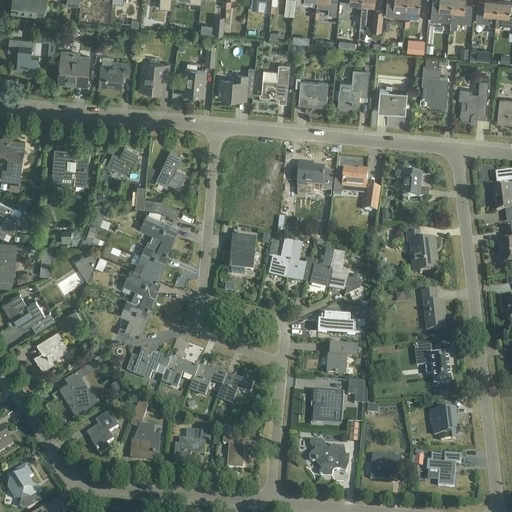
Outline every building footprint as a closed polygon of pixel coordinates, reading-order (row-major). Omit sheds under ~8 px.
[(13,0),(12,13),(22,14),(36,15),(36,20),(44,20),(46,0),(13,0)] [(159,0),(159,9),(171,10),(171,0),(159,0)] [(251,0),(251,10),(258,10),(259,0),(267,1),(266,11),(271,12),(272,0),(251,0)] [(293,17),(294,0),(286,0),(284,17),(293,17)] [(294,0),(293,17),(300,18),(302,0),(294,0)] [(317,0),(317,3),(317,7),(329,8),(328,15),(336,16),(337,0),(317,0)] [(367,5),(375,6),(375,0),(362,0),(362,7),(361,15),(360,22),(359,29),(366,30),(368,8),(367,7),(367,5)] [(407,11),(407,0),(386,0),(385,17),(393,18),(406,19),(407,11)] [(420,0),(407,0),(407,11),(411,12),(411,9),(420,10),(420,0)] [(439,0),(438,22),(446,23),(446,22),(451,22),(452,13),(452,0),(439,0)] [(452,0),(452,13),(451,22),(450,29),(451,29),(453,29),(454,29),(457,30),(457,23),(471,24),(473,5),(466,4),(465,0),(452,0)] [(478,1),(476,22),(489,24),(489,26),(495,27),(496,25),(496,18),(498,1),(485,0),(484,0),(485,2),(478,1)] [(496,18),(496,25),(501,25),(510,26),(511,26),(511,16),(511,17),(510,16),(510,12),(511,2),(498,1),(496,18)] [(384,11),(374,10),(372,30),(381,31),(384,11)] [(217,16),(215,34),(223,35),(225,17),(217,16)] [(76,25),(70,28),(72,34),(78,31),(76,25)] [(32,29),(31,40),(9,38),(8,52),(19,53),(18,67),(26,67),(26,68),(29,68),(28,69),(37,70),(38,55),(34,54),(35,41),(57,43),(58,31),(32,29)] [(408,46),(408,52),(424,54),(425,42),(415,41),(414,47),(408,46)] [(306,44),(298,44),(297,53),(305,53),(306,44)] [(214,67),(215,48),(208,48),(206,67),(214,67)] [(461,48),(460,58),(469,59),(469,49),(461,48)] [(90,58),(80,57),(81,53),(62,51),(60,79),(77,80),(76,84),(87,86),(90,58)] [(492,52),(477,51),(477,60),(491,61),(492,52)] [(420,100),(420,103),(422,106),(426,107),(428,105),(430,106),(446,108),(447,98),(449,80),(448,78),(440,78),(441,68),(438,68),(439,64),(439,59),(426,58),(426,62),(425,66),(423,66),(423,74),(422,85),(424,85),(425,87),(424,97),(423,97),(420,100)] [(170,65),(160,64),(160,61),(159,59),(152,59),(151,60),(150,63),(143,62),(140,90),(161,92),(162,76),(169,76),(170,65)] [(129,76),(130,66),(130,64),(114,63),(113,67),(102,66),(100,87),(122,89),(123,76),(129,76)] [(205,71),(197,71),(197,64),(188,63),(187,70),(186,70),(184,95),(203,96),(205,71)] [(262,86),(261,96),(279,98),(279,103),(286,104),(287,94),(290,66),(279,64),(278,72),(263,70),(263,80),(262,86)] [(219,91),(219,98),(231,99),(231,97),(236,97),(236,99),(239,99),(246,100),(247,96),(253,96),(255,69),(249,68),(248,76),(238,75),(238,82),(234,82),(234,80),(220,79),(220,89),(219,89),(219,91)] [(340,82),(340,89),(339,96),(338,106),(359,108),(360,96),(367,97),(369,71),(353,70),(352,83),(340,82)] [(487,109),(489,81),(489,77),(480,77),(479,94),(471,93),(471,90),(460,89),(460,90),(459,100),(468,101),(467,109),(461,109),(460,116),(464,120),(471,121),(471,123),(471,121),(477,121),(477,118),(486,119),(487,109)] [(328,83),(301,81),(301,78),(296,78),(296,87),(300,88),(298,105),(326,108),(328,83)] [(380,90),(379,100),(385,101),(384,115),(390,115),(390,113),(406,114),(407,106),(409,106),(410,103),(407,103),(408,93),(392,91),(392,86),(387,86),(386,91),(380,90)] [(511,100),(500,99),(497,123),(511,124),(511,100)] [(10,137),(6,136),(3,137),(1,138),(0,140),(0,155),(5,157),(7,155),(9,158),(7,170),(3,170),(2,180),(19,182),(21,173),(25,142),(9,140),(10,137)] [(134,166),(135,163),(139,154),(124,147),(120,157),(113,153),(107,165),(125,174),(130,164),(134,166)] [(87,185),(89,161),(90,151),(77,150),(77,153),(55,151),(53,176),(63,176),(63,179),(74,180),(74,184),(87,185)] [(170,151),(166,160),(159,175),(156,182),(167,187),(169,183),(179,188),(186,174),(177,169),(182,157),(170,151)] [(322,186),(323,178),(324,168),(308,167),(308,164),(300,163),(297,187),(306,188),(306,184),(322,186)] [(234,164),(231,192),(242,193),(241,196),(253,196),(256,168),(249,167),(249,165),(234,164)] [(272,166),(258,164),(255,193),(265,193),(265,196),(276,197),(279,168),(272,168),(272,166)] [(336,174),(333,195),(341,196),(342,188),(365,190),(367,180),(368,170),(359,169),(359,172),(354,171),(354,170),(344,169),(344,175),(336,174)] [(501,189),(492,190),(493,198),(495,198),(496,212),(511,210),(510,201),(511,200),(511,184),(507,185),(507,182),(511,181),(511,175),(511,171),(496,173),(497,183),(500,183),(501,189)] [(396,174),(395,177),(397,179),(404,180),(402,196),(419,198),(419,197),(428,197),(429,189),(420,189),(421,174),(404,173),(398,172),(396,174)] [(10,184),(9,191),(18,192),(19,186),(10,184)] [(144,209),(145,200),(146,188),(137,187),(136,208),(144,209)] [(380,189),(375,188),(368,187),(364,210),(377,212),(380,189)] [(105,202),(106,196),(97,194),(95,202),(100,203),(100,201),(105,202)] [(161,202),(145,200),(144,209),(159,212),(176,219),(180,210),(171,206),(161,202)] [(12,208),(9,207),(0,203),(0,220),(3,222),(0,228),(0,229),(12,235),(21,216),(22,212),(21,210),(15,207),(12,208)] [(94,222),(100,207),(96,205),(90,221),(94,222)] [(383,224),(388,224),(388,222),(390,222),(391,211),(383,210),(382,222),(383,222),(383,224)] [(176,227),(167,223),(156,218),(147,214),(140,229),(149,233),(153,235),(150,242),(148,241),(147,245),(159,250),(159,251),(167,255),(176,234),(174,233),(176,227)] [(296,233),(297,219),(279,217),(278,231),(296,233)] [(500,256),(501,266),(511,264),(511,229),(505,230),(506,242),(501,243),(502,256),(500,256)] [(80,231),(62,231),(62,243),(72,243),(72,245),(77,245),(80,237),(80,231)] [(414,274),(428,272),(438,271),(435,239),(420,241),(419,233),(407,235),(408,243),(410,243),(414,274)] [(233,237),(230,267),(232,267),(231,272),(231,274),(244,275),(244,273),(244,270),(253,271),(254,261),(256,239),(243,238),(233,237)] [(276,256),(279,241),(272,239),(269,255),(276,256)] [(0,279),(14,281),(17,244),(0,242),(0,279)] [(288,260),(291,244),(285,242),(281,260),(274,259),(270,275),(288,279),(291,263),(289,262),(290,260),(288,260)] [(302,246),(291,244),(288,260),(290,260),(289,262),(291,263),(288,279),(306,283),(311,261),(306,259),(305,266),(298,264),(302,246)] [(154,267),(150,278),(149,279),(158,282),(167,261),(165,260),(167,255),(159,251),(159,250),(147,245),(140,261),(154,267)] [(317,262),(311,261),(306,283),(310,284),(310,285),(329,289),(333,272),(331,272),(331,269),(329,269),(333,253),(326,252),(322,270),(316,268),(317,262)] [(91,253),(80,257),(83,265),(94,261),(91,253)] [(343,255),(333,253),(329,269),(331,269),(331,272),(333,272),(329,289),(343,291),(344,288),(347,289),(349,294),(360,289),(361,282),(359,282),(361,276),(354,274),(352,280),(346,279),(347,275),(339,274),(343,255)] [(50,270),(42,269),(41,276),(49,277),(50,270)] [(132,302),(141,305),(140,306),(149,310),(158,289),(155,288),(158,282),(149,279),(150,278),(138,273),(130,270),(123,285),(131,288),(136,290),(132,302)] [(92,272),(84,277),(88,283),(92,272)] [(428,331),(434,330),(444,329),(442,316),(444,316),(442,302),(437,303),(436,291),(423,293),(428,331)] [(32,324),(46,315),(36,300),(28,306),(21,294),(3,305),(12,321),(16,318),(23,329),(32,324)] [(146,315),(149,310),(140,306),(141,305),(132,302),(128,300),(121,316),(130,320),(126,331),(120,328),(117,334),(132,340),(135,335),(140,337),(148,316),(146,315)] [(77,310),(65,317),(70,327),(82,320),(77,310)] [(319,321),(318,333),(354,335),(355,323),(349,323),(349,316),(325,314),(325,322),(319,321)] [(43,371),(52,366),(55,364),(52,360),(69,350),(57,332),(37,344),(42,353),(35,357),(43,371)] [(414,346),(415,354),(431,352),(431,344),(414,346)] [(327,374),(335,374),(335,375),(337,375),(345,375),(347,358),(357,359),(358,348),(331,346),(330,360),(328,360),(327,374)] [(159,367),(166,369),(170,361),(149,353),(148,355),(142,352),(140,359),(132,356),(127,371),(134,374),(149,379),(152,372),(156,374),(159,367)] [(448,353),(431,355),(432,366),(426,366),(427,376),(433,375),(434,385),(452,383),(448,353)] [(100,354),(94,358),(98,364),(104,360),(100,354)] [(182,373),(194,378),(197,369),(176,361),(176,363),(170,361),(166,369),(161,382),(177,388),(182,373)] [(90,406),(85,399),(93,394),(81,376),(90,370),(86,364),(71,373),(75,379),(60,388),(76,414),(90,406)] [(203,371),(197,369),(194,378),(189,390),(205,396),(210,381),(221,386),(225,377),(204,369),(203,371)] [(225,377),(221,386),(217,398),(223,401),(232,404),(238,390),(250,394),(253,385),(232,377),(231,379),(225,377)] [(349,381),(348,396),(355,396),(355,404),(364,404),(365,382),(349,381)] [(156,399),(164,401),(165,398),(164,393),(159,391),(156,399)] [(344,394),(314,392),(313,405),(315,405),(314,409),(313,409),(312,425),(322,425),(322,424),(334,425),(335,415),(341,415),(341,404),(343,404),(344,394)] [(197,406),(193,399),(186,402),(190,410),(197,406)] [(147,404),(139,401),(134,417),(143,420),(148,406),(146,406),(147,404)] [(217,417),(224,414),(221,408),(214,410),(217,417)] [(455,410),(445,411),(432,413),(435,436),(441,435),(441,441),(456,439),(455,433),(458,433),(455,410)] [(109,413),(96,421),(99,426),(87,434),(100,455),(110,449),(107,444),(114,440),(109,433),(118,427),(109,413)] [(351,424),(349,442),(357,443),(359,425),(351,424)] [(135,437),(134,443),(133,443),(133,449),(132,459),(154,461),(155,455),(155,452),(159,453),(160,436),(153,436),(154,427),(140,425),(135,437)] [(0,452),(13,444),(3,427),(0,428),(0,452)] [(210,439),(210,433),(194,431),(193,440),(180,439),(179,445),(175,445),(174,462),(190,464),(191,453),(205,455),(206,442),(204,441),(205,439),(210,439)] [(236,440),(226,439),(223,438),(223,444),(230,445),(228,467),(242,469),(244,446),(236,445),(236,440)] [(349,456),(346,456),(345,449),(338,450),(334,446),(329,450),(322,441),(310,440),(310,446),(315,451),(311,455),(310,455),(310,456),(309,457),(309,458),(309,459),(309,460),(310,461),(311,462),(312,462),(313,463),(314,463),(315,463),(316,462),(322,470),(321,471),(320,472),(319,473),(319,474),(319,475),(320,475),(320,476),(332,477),(332,475),(332,474),(333,473),(334,472),(335,471),(337,471),(338,471),(340,471),(343,472),(346,473),(349,465),(348,465),(349,465),(349,456)] [(400,471),(401,461),(402,458),(373,455),(371,479),(389,481),(390,471),(400,471)] [(416,456),(415,466),(423,466),(424,456),(416,456)] [(461,457),(451,457),(446,456),(446,457),(432,456),(432,462),(428,461),(427,470),(440,472),(438,486),(454,487),(456,464),(460,465),(461,457)] [(41,502),(37,496),(42,492),(38,487),(34,486),(30,479),(33,476),(27,466),(8,478),(10,480),(8,489),(16,491),(14,499),(22,501),(21,510),(27,511),(41,502)]
